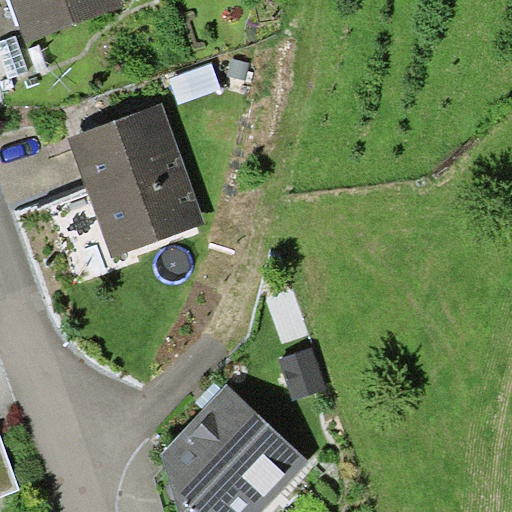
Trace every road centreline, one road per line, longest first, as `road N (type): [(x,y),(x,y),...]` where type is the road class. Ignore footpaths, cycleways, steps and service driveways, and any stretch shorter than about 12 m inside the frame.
road 1 (track): [(260,200),(230,335),(139,415),(78,448)]
road 2 (residential): [(0,239),(78,448),(91,511)]
